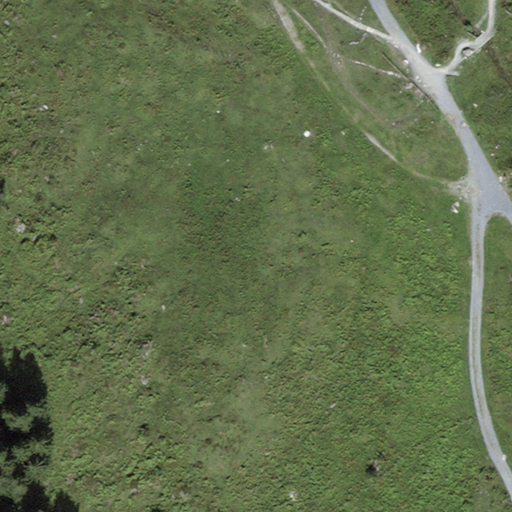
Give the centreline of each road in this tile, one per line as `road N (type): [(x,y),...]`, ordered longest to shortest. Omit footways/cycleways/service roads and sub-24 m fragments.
road 1 (track): [(484,192),(477,384),(511,492)]
road 2 (track): [(424,70),(477,154),(484,192)]
